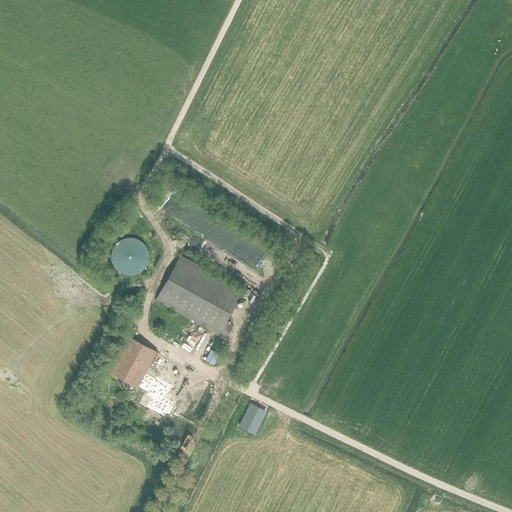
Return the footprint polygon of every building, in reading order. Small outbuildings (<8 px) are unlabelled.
[(128,275),(130,275),(132,275),(134,275),(135,275),(136,274),(138,274),(140,273),(142,271),(144,270),(145,269),(145,268),(146,267),(147,266),(148,264),(148,263),(148,262),(149,261),(149,259),(149,258),(149,257),(149,256),(149,255),(149,253),(149,252),(148,251),(148,250),(147,248),(147,247),(146,246),(145,245),(144,244),(143,243),(142,242),(140,240),(138,239),(136,238),(135,238),(133,238),(131,238),(129,238),(127,238),(124,238),(122,239),(120,240),(118,241),(118,242),(117,243),(116,244),(115,245),(114,246),(113,247),(113,248),(112,250),(112,251),(111,253),(111,254),(111,255),(111,256),(111,258),(111,259),(111,260),(112,261),(112,262),(112,264),(113,264),(113,266),(114,267),(115,268),(116,269),(117,270),(119,272),(121,273),(123,274),(125,275),(127,275),(128,275)] [(226,339),(233,326),(225,322),(243,291),(180,256),(156,300),(226,339)] [(138,388),(147,371),(157,352),(144,345),(128,336),(109,372),(138,388)] [(156,380),(145,374),(138,386),(149,392),(147,395),(151,398),(147,407),(165,417),(167,413),(169,414),(173,407),(171,406),(173,402),(164,397),(167,393),(168,393),(172,385),(157,377),(156,380)] [(250,404),(239,426),(255,434),(266,412),(250,404)]
